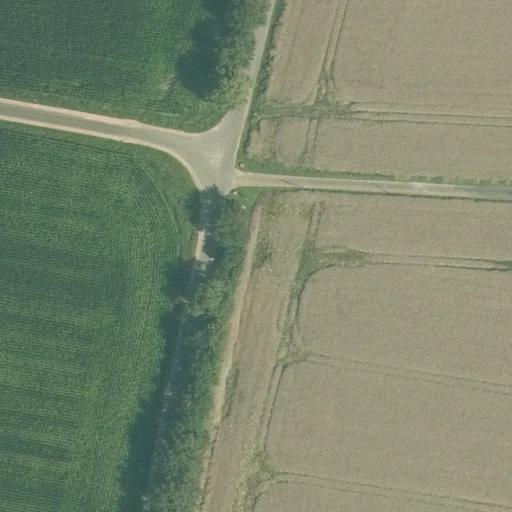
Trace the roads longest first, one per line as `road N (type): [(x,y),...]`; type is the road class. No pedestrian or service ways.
road 1 (unclassified): [(227,155),(150,511)]
road 2 (unclassified): [(227,155),(0,112)]
road 3 (unclassified): [(264,0),(227,155)]
